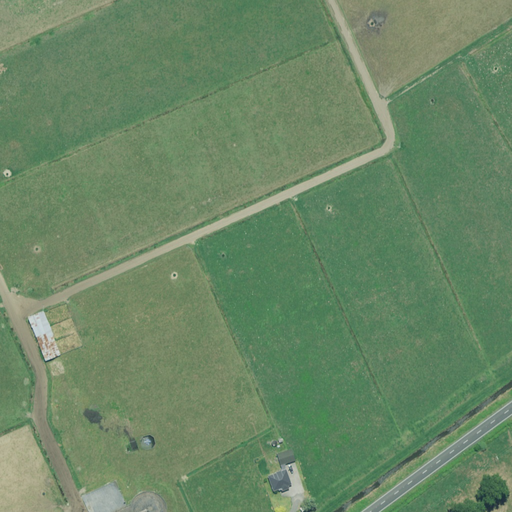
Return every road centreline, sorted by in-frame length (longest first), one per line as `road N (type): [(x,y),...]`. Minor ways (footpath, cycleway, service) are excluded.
road 1 (unclassified): [(14,312),(385,149),(391,136),(329,0)]
road 2 (unclassified): [(14,312),(41,371),(39,418),(81,511)]
road 3 (unclassified): [(511,408),(371,511)]
